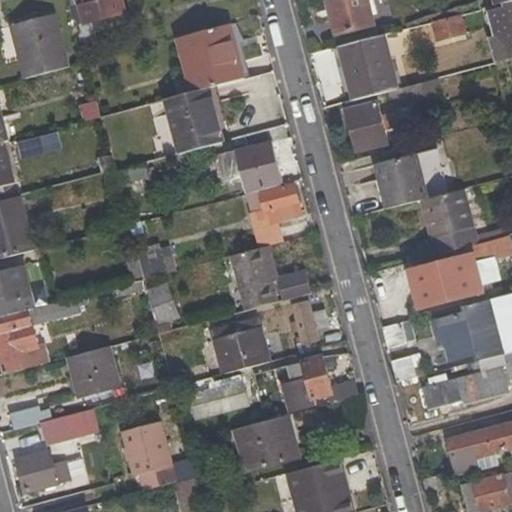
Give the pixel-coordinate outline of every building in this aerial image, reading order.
[(93,23),(127,15),(123,0),(100,0),(84,4),(76,7),(81,25),(76,26),(81,45),(83,50),(91,49),(89,40),(96,38),(93,23)] [(337,39),(377,28),(370,0),(327,0),(337,39)] [(489,12),(494,35),(489,37),(496,62),(511,58),(511,0),(504,3),(505,8),(489,12)] [(435,42),(467,34),(462,14),(429,23),(435,42)] [(10,26),(24,78),(70,66),(56,15),(10,26)] [(208,88),(247,77),(232,24),(176,39),(192,93),(208,88)] [(397,88),(383,34),(338,46),(352,100),(387,91),(397,88)] [(74,65),(86,62),(83,50),(81,45),(70,48),(74,65)] [(391,109),(443,96),(439,78),(397,88),(387,91),(391,109)] [(223,143),(208,88),(192,93),(165,100),(180,154),(223,143)] [(355,154),(389,145),(379,101),(343,111),(355,154)] [(87,120),(101,117),(97,103),(85,106),(87,120)] [(0,143),(3,143),(8,142),(0,109),(0,143)] [(231,180),(241,178),(246,195),(283,185),(272,142),(234,152),(238,166),(227,169),(231,180)] [(0,187),(13,184),(3,143),(0,143),(0,187)] [(111,154),(99,157),(103,175),(116,171),(111,154)] [(419,155),(375,165),(386,210),(419,201),(430,198),(419,155)] [(141,179),(148,178),(145,163),(120,171),(125,198),(137,196),(136,188),(142,186),(141,179)] [(103,175),(108,196),(121,193),(116,171),(103,175)] [(279,224),(302,217),(293,182),(283,185),(246,195),(260,250),(264,249),(271,248),(284,244),(279,224)] [(466,247),(476,244),(463,190),(430,198),(419,201),(434,255),(466,247)] [(0,201),(0,260),(34,251),(20,196),(0,201)] [(130,225),(135,244),(137,251),(147,248),(142,223),(130,225)] [(117,229),(121,248),(135,244),(130,225),(117,229)] [(493,240),(497,258),(511,253),(511,247),(509,236),(493,240)] [(488,260),(484,242),(476,244),(466,247),(470,265),(488,260)] [(177,273),(170,247),(161,250),(168,273),(177,273)] [(148,253),(147,248),(137,251),(145,280),(168,273),(161,250),(148,253)] [(279,279),(271,248),(264,249),(274,284),(280,281),(279,279)] [(229,258),(243,311),(279,302),(274,284),(264,249),(260,250),(229,258)] [(137,251),(124,253),(132,283),(141,281),(145,280),(137,251)] [(412,272),(421,308),(456,298),(447,262),(412,272)] [(23,267),(0,272),(0,317),(34,308),(23,267)] [(280,281),(285,300),(312,292),(306,271),(279,279),(280,281)] [(117,297),(143,291),(141,281),(132,283),(115,288),(117,297)] [(167,283),(147,289),(158,334),(173,330),(171,323),(181,318),(167,283)] [(511,351),(511,293),(463,307),(465,314),(432,322),(439,351),(445,349),(449,363),(475,356),(477,360),(511,351)] [(91,305),(88,294),(77,297),(80,307),(91,305)] [(77,297),(34,308),(0,317),(0,364),(3,375),(51,362),(45,342),(38,344),(33,326),(81,313),(80,307),(77,297)] [(296,339),(299,354),(322,348),(318,329),(326,327),(322,312),(314,315),(310,302),(291,306),(295,321),(289,323),(291,333),(297,331),(299,337),(296,339)] [(212,331),(224,373),(271,362),(259,317),(212,331)] [(412,330),(410,320),(383,327),(389,349),(407,344),(404,331),(412,330)] [(77,400),(122,389),(112,346),(66,358),(77,400)] [(511,351),(477,360),(467,364),(471,379),(460,382),(459,379),(448,382),(446,374),(429,378),(431,386),(422,389),(427,408),(463,398),(464,401),(509,389),(507,379),(505,369),(511,366),(511,351)] [(291,383),(281,386),(288,416),(359,397),(355,381),(331,388),(324,357),(286,366),(291,383)] [(416,376),(411,357),(392,361),(398,381),(416,376)] [(182,370),(169,374),(172,388),(186,384),(182,370)] [(213,383),(211,377),(186,384),(196,420),(249,406),(241,376),(213,383)] [(11,415),(14,430),(41,423),(44,421),(40,408),(11,415)] [(41,423),(47,446),(102,432),(96,408),(44,421),(41,423)] [(247,471),(299,457),(288,416),(235,429),(247,471)] [(148,490),(180,481),(196,478),(191,460),(175,464),(164,422),(124,432),(136,475),(144,474),(148,490)] [(511,424),(446,441),(455,473),(476,468),(474,460),(495,455),(511,449),(511,424)] [(50,450),(16,460),(18,465),(21,479),(24,493),(73,479),(68,460),(54,464),(50,450)] [(477,472),(498,466),(495,455),(474,460),(476,468),(477,472)] [(353,511),(339,459),(289,473),(298,511),(353,511)] [(18,465),(10,467),(13,482),(21,479),(18,465)] [(467,511),(473,511),(511,501),(511,472),(460,485),(467,511)] [(447,475),(424,481),(427,491),(450,485),(447,475)] [(205,511),(201,496),(196,478),(180,481),(188,511),(205,511)]
